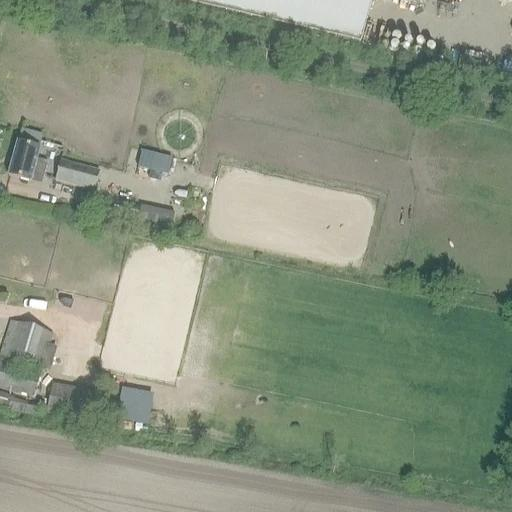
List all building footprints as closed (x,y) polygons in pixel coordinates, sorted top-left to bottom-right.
[(156,0),(359,47),(371,0),(156,0)] [(30,183),(41,186),(47,162),(36,159),(39,150),(15,143),(4,180),(28,187),(30,183)] [(139,153),(135,166),(166,175),(170,161),(139,153)] [(99,172),(60,161),(54,182),(93,193),(99,172)] [(114,202),(111,215),(137,221),(140,208),(114,202)] [(174,214),(140,206),(140,208),(137,221),(136,225),(169,233),(174,214)] [(0,357),(42,370),(53,335),(9,322),(0,352),(0,357)] [(39,377),(0,363),(0,387),(31,399),(39,377)] [(96,393),(51,385),(46,415),(91,423),(96,393)] [(0,406),(9,409),(13,398),(0,394),(0,406)]
